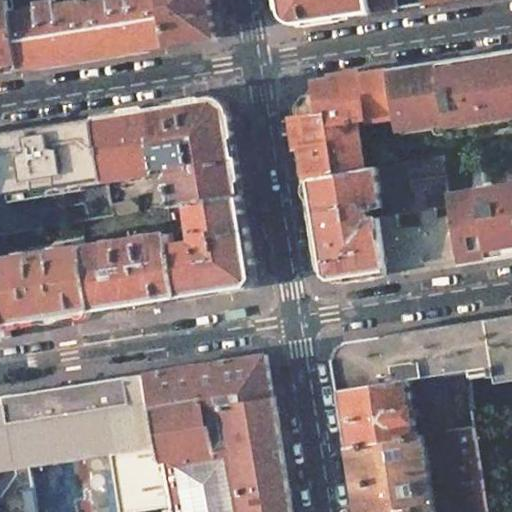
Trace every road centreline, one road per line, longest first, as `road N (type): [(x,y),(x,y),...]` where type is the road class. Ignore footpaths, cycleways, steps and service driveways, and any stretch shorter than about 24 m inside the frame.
road 1 (residential): [(0,367),(298,319)]
road 2 (residential): [(259,60),(0,100)]
road 3 (residential): [(259,60),(298,319)]
road 4 (residential): [(511,21),(259,60)]
road 5 (residential): [(298,319),(511,285)]
road 6 (residential): [(298,319),(326,511)]
